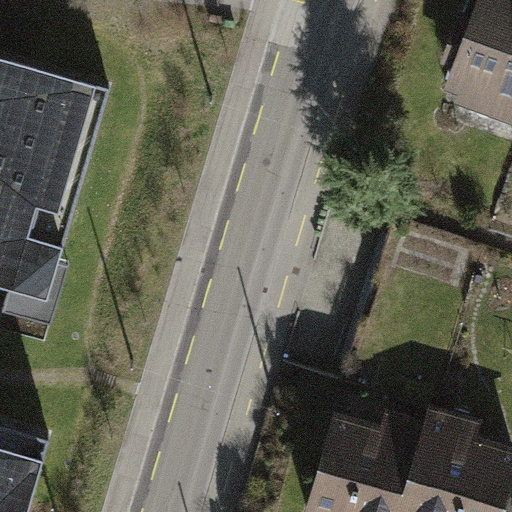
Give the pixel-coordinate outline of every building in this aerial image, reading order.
[(453,67),(443,98),(461,104),(455,121),(507,139),(511,125),(511,0),(477,0),(470,20),(460,16),(443,64),(453,67)] [(112,83),(0,49),(0,277),(49,292),(112,83)] [(431,420),(404,511),(502,511),(511,479),(511,441),(471,430),(476,415),(436,404),(431,420)] [(334,405),(302,511),(404,511),(431,420),(384,406),(381,419),(334,405)] [(27,511),(51,431),(0,415),(0,511),(27,511)]
